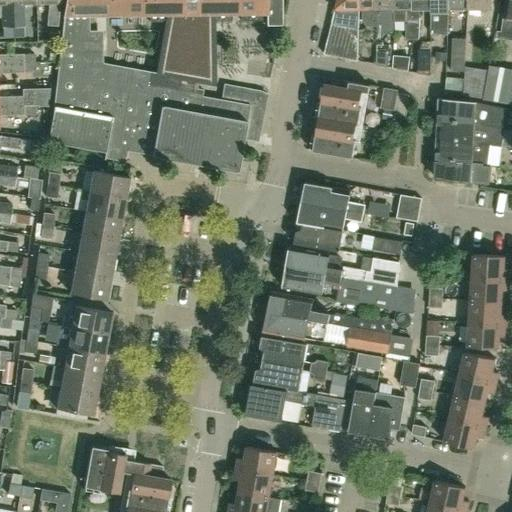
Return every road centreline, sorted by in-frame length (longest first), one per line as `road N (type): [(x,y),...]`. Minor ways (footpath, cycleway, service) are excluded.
road 1 (residential): [(213,194),(150,182),(114,376)]
road 2 (residential): [(511,222),(430,212),(433,186),(282,160)]
road 3 (residential): [(210,395),(247,201)]
road 4 (residential): [(205,418),(375,447)]
road 5 (residential): [(282,160),(281,122),(307,0)]
